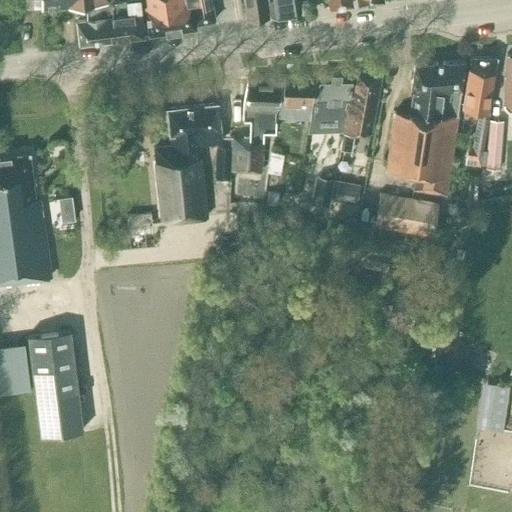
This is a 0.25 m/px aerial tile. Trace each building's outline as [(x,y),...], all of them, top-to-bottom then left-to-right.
[(79,43),(111,39),(107,15),(96,17),(95,0),(85,2),(86,18),(78,19),(78,16),(75,16),(79,43)] [(142,36),(140,12),(138,0),(95,0),(96,17),(107,15),(111,39),(142,36)] [(143,0),(148,35),(182,30),(177,0),(143,0)] [(194,23),(214,19),(210,0),(177,0),(182,30),(195,28),(194,23)] [(244,0),(247,19),(268,16),(265,0),(244,0)] [(267,0),(270,16),(300,11),(298,0),(267,0)] [(473,146),(467,145),(464,163),(479,164),(489,110),(488,110),(496,57),(470,56),(462,107),(479,110),(473,146)] [(464,60),(414,63),(410,91),(413,90),(410,112),(395,110),(386,167),(415,171),(413,187),(445,192),(464,60)] [(370,131),(381,71),(354,70),(339,149),(351,151),(355,130),(370,131)] [(342,120),(346,100),(348,99),(352,73),(319,74),(315,99),(317,100),(313,121),(342,120)] [(309,118),(316,77),(284,76),(278,116),(309,118)] [(277,106),(282,81),(247,79),(243,104),(242,117),(248,117),(247,137),(232,136),(230,165),(230,169),(260,170),(263,139),(262,138),(262,129),(273,130),(274,106),(277,106)] [(230,165),(232,136),(220,135),(216,103),(166,108),(168,135),(170,136),(171,145),(154,147),(162,220),(206,216),(200,156),(209,155),(208,141),(215,141),(215,165),(230,165)] [(503,119),(488,118),(484,168),(499,169),(503,119)] [(271,150),(267,171),(279,173),(283,152),(271,150)] [(0,282),(50,276),(39,197),(34,198),(28,153),(0,156),(0,282)] [(482,199),(487,169),(482,168),(478,182),(474,182),(474,200),(482,199)] [(277,174),(268,173),(267,187),(275,188),(277,174)] [(310,203),(328,207),(333,178),(315,175),(310,203)] [(360,183),(336,179),(332,200),(356,204),(360,183)] [(438,201),(378,191),(373,225),(432,234),(438,201)] [(150,212),(126,214),(129,246),(153,244),(150,212)] [(69,330),(27,335),(40,436),(81,430),(76,391),(77,391),(69,330)] [(0,392),(29,389),(23,342),(0,345),(0,392)] [(495,382),(489,427),(503,429),(509,384),(495,382)]
